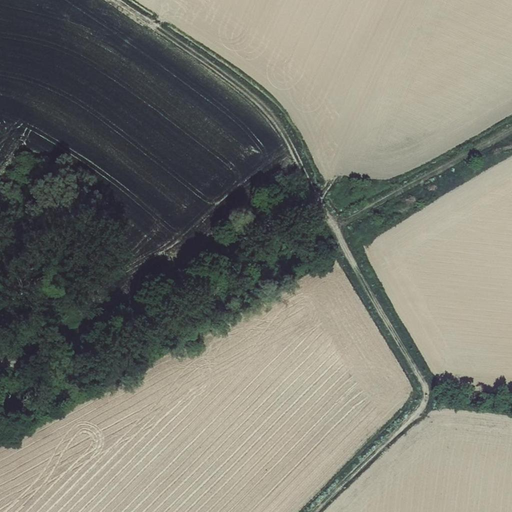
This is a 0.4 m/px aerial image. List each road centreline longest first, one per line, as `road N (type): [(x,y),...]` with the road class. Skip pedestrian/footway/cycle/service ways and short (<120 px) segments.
road 1 (track): [(104,0),(269,117),(424,394),(309,511)]
road 2 (track): [(511,129),(330,226)]
